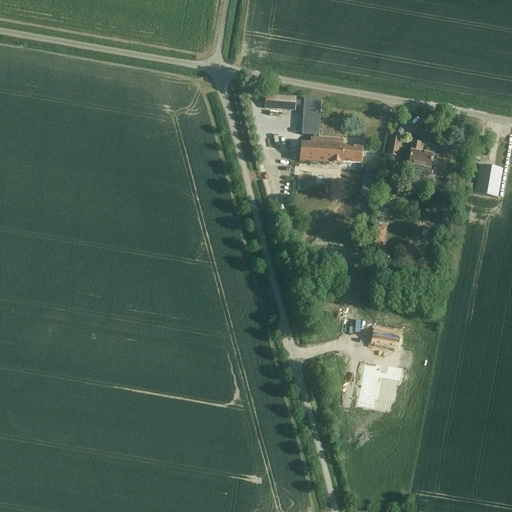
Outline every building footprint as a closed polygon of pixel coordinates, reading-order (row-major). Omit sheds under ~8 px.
[(266,95),(265,109),(294,111),(295,106),(303,106),(301,136),(313,136),(313,138),(316,139),(316,137),(318,137),(321,100),(303,99),(303,102),(295,101),(295,98),(266,95)] [(400,139),(391,137),(387,155),(396,157),(400,139)] [(310,143),(300,143),(299,162),(340,165),(340,164),(341,164),(341,163),(361,164),(362,148),(342,146),(342,140),(310,138),(310,143)] [(411,151),(408,165),(430,168),(432,155),(418,152),(420,143),(413,142),(411,151)] [(479,166),(474,194),(497,198),(502,170),(479,166)] [(298,178),(296,191),(304,191),(305,179),(298,178)] [(443,210),(440,223),(449,225),(452,212),(443,210)]
